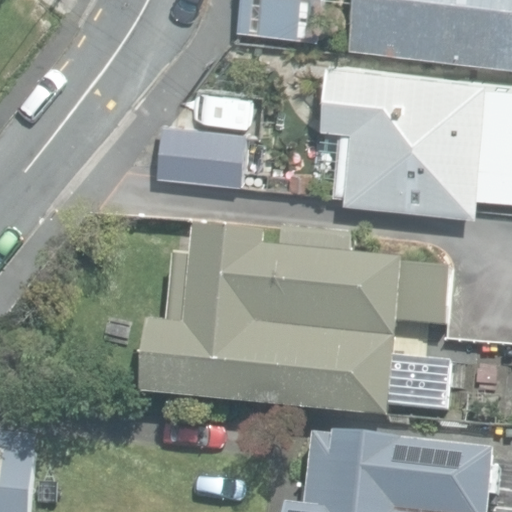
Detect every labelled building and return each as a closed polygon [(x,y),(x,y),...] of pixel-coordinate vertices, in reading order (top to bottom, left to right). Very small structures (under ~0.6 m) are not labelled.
[(243,0),(241,25),(321,33),(323,0),(243,0)] [(511,0),(361,0),(357,47),(511,61),(511,0)] [(352,198),(484,213),(486,195),(511,197),(511,80),(336,61),(329,124),(346,126),(339,192),(352,194),(352,198)] [(167,176),(250,182),(254,129),(171,123),(167,176)] [(146,392),(394,417),(395,405),(452,410),(457,363),(402,357),(405,326),(451,331),(457,268),(408,263),(409,258),(355,252),(357,234),(289,227),(287,246),(272,245),(273,233),(199,226),(191,306),(171,304),(169,322),(153,321),(146,392)] [(502,449),(338,430),(338,437),(318,434),(310,506),(290,504),(289,511),(495,511),(497,496),(503,497),(506,469),(499,468),(502,449)] [(0,511),(33,511),(38,469),(0,464),(0,511)]
